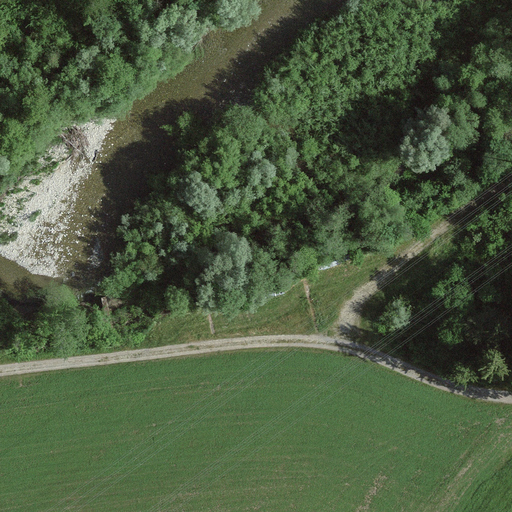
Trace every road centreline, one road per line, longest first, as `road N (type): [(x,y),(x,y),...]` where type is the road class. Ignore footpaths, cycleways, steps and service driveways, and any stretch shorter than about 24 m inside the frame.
road 1 (track): [(322,340),(0,370)]
road 2 (track): [(511,396),(462,390),(322,340)]
